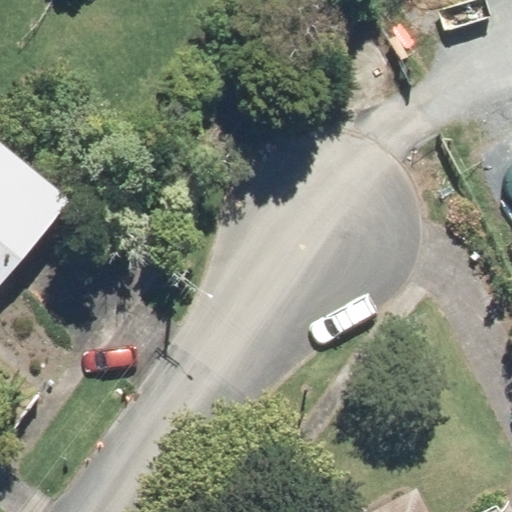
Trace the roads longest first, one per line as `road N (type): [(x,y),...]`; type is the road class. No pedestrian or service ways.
road 1 (residential): [(321,224),(99,511)]
road 2 (track): [(511,60),(471,70),(399,122),(321,224)]
